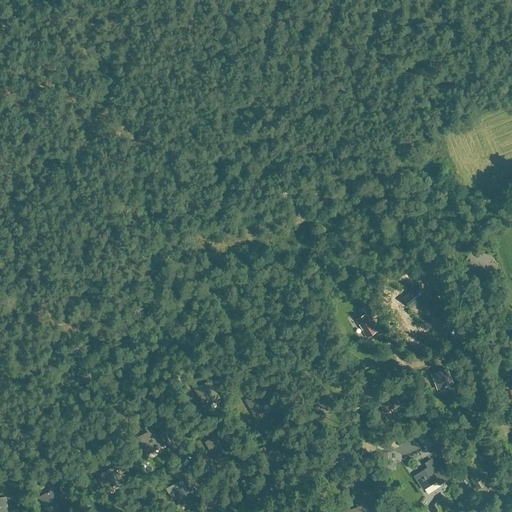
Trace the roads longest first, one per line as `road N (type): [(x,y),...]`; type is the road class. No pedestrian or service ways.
road 1 (track): [(256,511),(284,489),(369,448),(347,385),(468,335),(497,413)]
road 2 (track): [(87,511),(178,462),(171,443),(177,412)]
